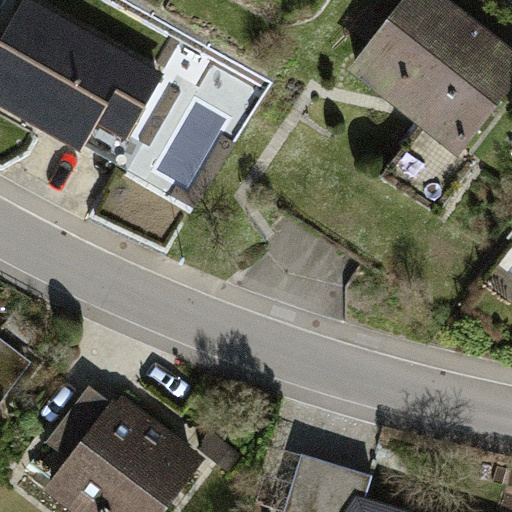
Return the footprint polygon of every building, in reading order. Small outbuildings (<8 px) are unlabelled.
[(511,50),(444,0),(410,0),(360,68),(394,93),(401,84),(444,116),(432,133),(423,127),(420,131),(415,127),(401,145),(406,149),(383,180),(444,225),(492,160),(475,147),(511,98),(511,50)] [(28,9),(0,58),(0,87),(54,119),(48,130),(84,151),(110,106),(140,122),(161,85),(28,9)] [(0,404),(31,364),(0,340),(0,404)] [(91,391),(30,474),(82,511),(171,511),(201,472),(175,453),(181,444),(128,405),(122,413),(91,391)] [(250,462),(212,435),(203,447),(240,475),(250,462)] [(379,511),(367,508),(377,478),(308,460),(292,511),(379,511)]
